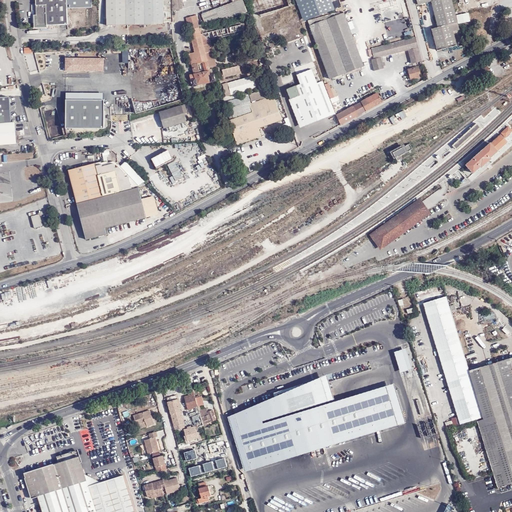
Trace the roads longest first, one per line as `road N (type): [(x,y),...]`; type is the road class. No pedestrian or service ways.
road 1 (tertiary): [(74,263),(159,229),(511,37)]
road 2 (residential): [(74,263),(9,0)]
road 3 (secondary): [(254,339),(16,432)]
road 4 (secondary): [(511,224),(329,306)]
